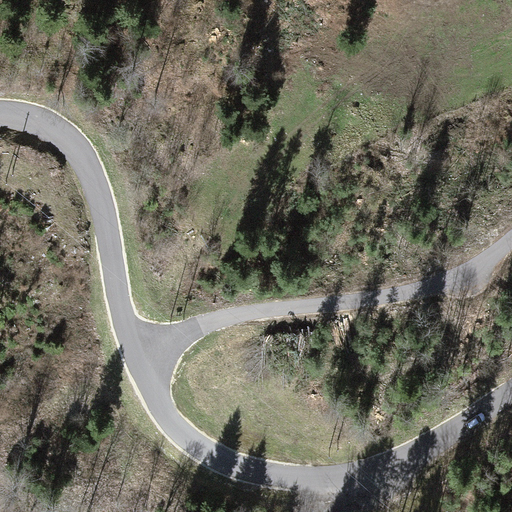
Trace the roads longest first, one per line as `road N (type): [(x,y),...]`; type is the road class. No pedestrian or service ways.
road 1 (unclassified): [(511,406),(399,470),(307,479),(208,443),(161,394),(135,344)]
road 2 (unclassified): [(135,344),(341,293),(429,282),(511,232)]
road 3 (unclassified): [(135,344),(77,161),(44,125),(0,111)]
